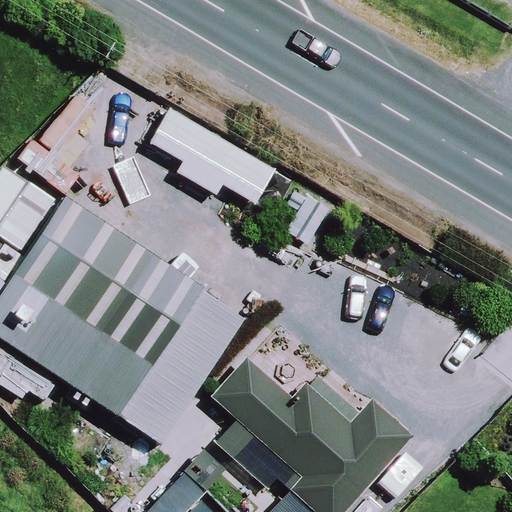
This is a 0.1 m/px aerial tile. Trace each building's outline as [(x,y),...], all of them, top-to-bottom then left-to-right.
[(146,145),(183,165),(176,179),(214,199),(221,186),(262,207),(280,173),(165,111),(146,145)] [(298,217),(286,235),(306,249),(331,214),(295,189),(283,206),(298,217)] [(10,288),(99,341),(111,321),(137,337),(169,284),(142,269),(150,256),(60,203),(10,288)] [(223,323),(191,360),(213,379),(245,342),(223,323)] [(71,342),(19,386),(55,429),(107,385),(71,342)] [(341,511),(411,440),(375,405),(353,427),(270,345),(210,407),(229,425),(207,447),(265,503),(256,511),(341,511)]
